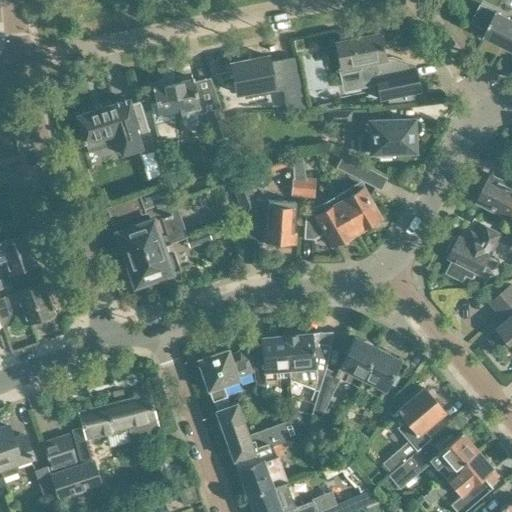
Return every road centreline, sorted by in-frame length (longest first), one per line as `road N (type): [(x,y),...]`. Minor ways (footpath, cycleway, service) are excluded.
road 1 (residential): [(20,67),(336,0)]
road 2 (residential): [(106,342),(20,67)]
road 3 (residential): [(157,326),(247,299),(359,281),(384,267)]
road 4 (residential): [(511,417),(384,267)]
road 5 (residential): [(222,511),(157,326)]
road 6 (residential): [(384,267),(403,248),(480,101)]
road 7 (residential): [(412,0),(480,101)]
